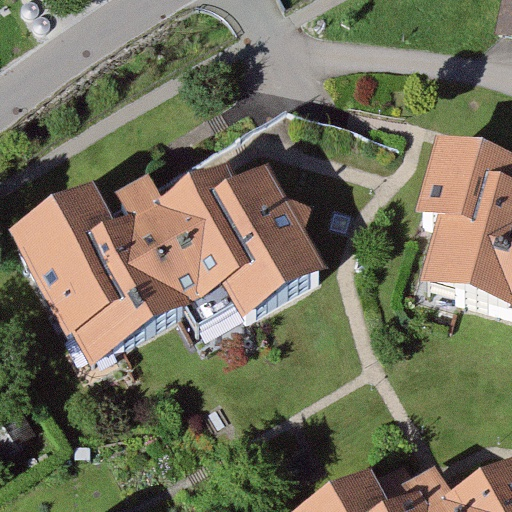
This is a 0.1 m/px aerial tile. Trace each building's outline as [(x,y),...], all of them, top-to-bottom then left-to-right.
[(511,0),(506,0),(501,38),(511,39),(511,0)] [(201,168),(148,198),(161,221),(226,303),(244,335),(258,361),(427,279),(436,243),(416,237),(435,161),(302,124),(286,120),(201,168)] [(511,180),(435,161),(416,237),(436,243),(427,279),(419,309),(511,332),(511,180)] [(94,206),(12,253),(85,383),(226,303),(244,335),(326,289),(265,182),(236,199),(227,183),(161,221),(148,198),(104,223),(94,206)] [(21,408),(0,420),(0,471),(3,476),(47,448),(21,408)] [(511,511),(511,479),(454,511),(451,511),(434,483),(417,493),(406,473),(338,511),(511,511)]
